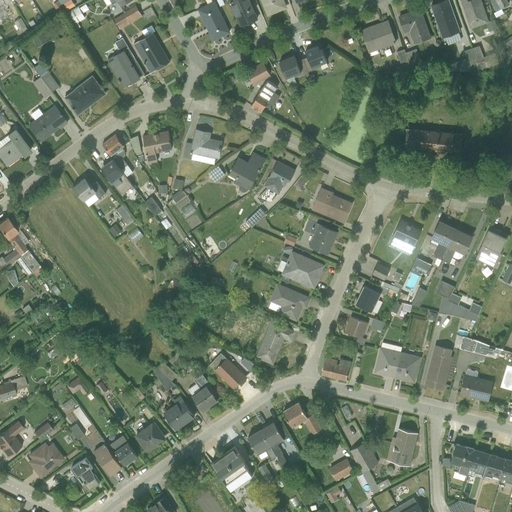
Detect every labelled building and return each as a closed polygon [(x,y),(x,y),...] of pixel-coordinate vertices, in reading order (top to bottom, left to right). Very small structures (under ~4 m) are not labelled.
[(48,0),(38,0),(44,9),(51,4),(48,0)] [(248,0),(229,0),(241,26),(257,19),(248,0)] [(288,0),(262,0),(268,16),(291,8),(288,0)] [(448,0),(445,0),(431,5),(442,38),(460,32),(448,0)] [(480,0),(461,0),(471,28),(488,22),(480,0)] [(505,0),(488,0),(496,12),(493,13),(496,18),(503,14),(500,10),(509,5),(505,0)] [(215,1),(198,10),(213,40),(230,32),(215,1)] [(81,18),(77,4),(64,8),(68,22),(81,18)] [(140,17),(135,7),(113,20),(119,30),(140,17)] [(431,38),(420,8),(398,16),(401,25),(415,20),(409,31),(414,44),(431,38)] [(7,21),(14,34),(21,30),(14,17),(7,21)] [(387,22),(360,31),(368,55),(395,46),(387,22)] [(31,47),(40,40),(34,33),(25,39),(31,47)] [(154,33),(134,44),(149,72),(169,62),(154,33)] [(504,36),(501,44),(507,46),(510,39),(504,36)] [(319,46),(306,52),(308,57),(302,60),(306,70),(326,62),(319,46)] [(474,46),(458,48),(460,58),(450,60),(453,72),(485,67),(483,55),(476,56),(474,46)] [(396,53),(401,67),(419,61),(415,49),(405,53),(404,50),(396,53)] [(139,79),(123,51),(107,60),(123,89),(139,79)] [(294,56),(279,62),(286,78),(306,70),(302,60),(296,62),(294,56)] [(27,80),(34,91),(49,81),(36,60),(28,66),(34,76),(27,80)] [(264,64),(247,72),(254,86),(270,77),(264,64)] [(65,97),(77,114),(105,94),(92,77),(65,97)] [(278,90),(270,82),(261,91),(269,99),(278,90)] [(249,106),(258,113),(269,99),(259,92),(249,106)] [(28,125),(39,141),(66,121),(55,106),(28,125)] [(404,128),(403,145),(458,150),(459,133),(404,128)] [(0,141),(0,158),(6,167),(21,156),(22,158),(30,152),(14,129),(5,135),(7,137),(0,141)] [(210,134),(195,131),(192,144),(186,143),(183,158),(213,164),(214,159),(218,159),(222,142),(209,140),(210,134)] [(167,132),(142,136),(146,157),(171,152),(167,132)] [(115,135),(102,144),(113,159),(126,177),(132,172),(122,159),(125,157),(124,150),(122,148),(124,147),(115,135)] [(233,184),(247,192),(264,161),(251,155),(246,164),(238,160),(229,176),(236,179),(233,184)] [(101,167),(121,194),(133,186),(126,177),(113,159),(101,167)] [(267,177),(263,186),(280,195),(287,181),(289,182),(295,170),(278,161),(270,178),(267,177)] [(168,176),(169,186),(177,186),(177,176),(168,176)] [(85,179),(73,187),(88,207),(106,194),(96,182),(91,186),(85,179)] [(151,186),(157,193),(164,188),(158,180),(151,186)] [(172,201),(180,194),(174,187),(166,194),(172,201)] [(333,194),(322,189),(314,207),(345,220),(351,204),(332,196),(333,194)] [(145,192),(139,197),(151,212),(158,206),(145,192)] [(184,201),(174,208),(184,224),(194,218),(184,201)] [(118,203),(111,206),(118,217),(111,221),(115,227),(128,219),(118,203)] [(307,217),(296,242),(326,255),(337,230),(307,217)] [(0,223),(0,230),(23,261),(19,264),(26,275),(38,266),(23,246),(28,242),(19,230),(16,232),(6,219),(0,223)] [(400,221),(391,242),(412,252),(422,232),(400,221)] [(440,259),(455,229),(440,222),(431,239),(440,243),(434,256),(440,259)] [(105,226),(110,234),(116,231),(111,223),(105,226)] [(125,235),(130,239),(137,232),(132,228),(125,235)] [(504,234),(490,228),(477,258),(494,266),(500,253),(496,252),(504,234)] [(455,229),(440,259),(448,263),(455,250),(464,254),(472,237),(455,229)] [(279,240),(288,243),(291,236),(281,232),(279,240)] [(136,250),(145,247),(141,236),(132,239),(136,250)] [(293,249),(280,276),(312,291),(324,263),(293,249)] [(188,252),(183,255),(188,263),(193,260),(188,252)] [(408,262),(421,271),(427,263),(414,254),(408,262)] [(504,280),(511,265),(511,264),(505,260),(497,276),(504,280)] [(375,264),(371,274),(385,280),(390,270),(375,264)] [(165,279),(169,276),(161,265),(157,268),(165,279)] [(392,285),(395,277),(388,274),(385,282),(392,285)] [(446,290),(450,283),(437,277),(425,306),(434,310),(430,318),(464,332),(473,310),(452,301),(455,294),(446,290)] [(364,281),(353,304),(372,313),(383,289),(364,281)] [(295,323),(302,306),(307,307),(310,296),(307,295),(275,282),(264,310),(295,323)] [(16,305),(19,310),(27,305),(23,300),(16,305)] [(361,338),(367,323),(351,317),(345,331),(361,338)] [(295,331),(286,327),(281,325),(278,324),(266,320),(252,358),(272,365),(282,338),(290,342),(295,331)] [(47,355),(56,349),(51,343),(42,349),(47,355)] [(380,343),(373,373),(395,379),(401,353),(402,348),(380,343)] [(435,344),(425,384),(447,390),(457,350),(435,344)] [(416,383),(422,358),(401,353),(395,379),(416,383)] [(224,354),(210,368),(233,389),(247,375),(224,354)] [(325,355),(321,372),(346,378),(350,361),(325,355)] [(154,375),(148,382),(162,394),(171,383),(166,379),(173,371),(157,358),(147,370),(154,375)] [(465,368),(459,394),(489,401),(493,381),(476,377),(478,371),(465,368)] [(71,374),(62,383),(69,390),(74,386),(79,391),(83,387),(71,374)] [(190,389),(205,411),(219,401),(202,375),(194,380),(197,385),(190,389)] [(0,386),(0,396),(1,399),(15,394),(14,391),(27,386),(24,376),(4,383),(5,385),(0,386)] [(99,378),(91,382),(99,396),(106,392),(99,378)] [(56,403),(60,409),(71,401),(66,395),(56,403)] [(166,412),(177,429),(194,418),(180,396),(174,400),(177,405),(166,412)] [(282,412),(293,429),(305,422),(313,435),(322,429),(313,415),(308,418),(299,402),(282,412)] [(68,407),(81,426),(87,422),(74,403),(68,407)] [(20,417),(7,426),(6,424),(0,429),(0,446),(7,456),(22,444),(14,434),(26,426),(20,417)] [(29,428),(36,436),(46,429),(39,420),(29,428)] [(284,440),(274,422),(261,429),(277,458),(283,455),(277,444),(284,440)] [(136,436),(147,452),(165,439),(155,424),(136,436)] [(248,437),(258,454),(265,450),(271,461),(277,458),(261,429),(248,437)] [(106,441),(125,465),(139,454),(120,430),(106,441)] [(389,461),(413,466),(419,434),(398,430),(397,438),(393,437),(389,461)] [(366,437),(348,448),(362,471),(380,459),(366,437)] [(28,462),(40,477),(64,459),(52,443),(47,447),(44,443),(29,455),(32,459),(28,462)] [(290,443),(283,447),(288,458),(295,455),(290,443)] [(470,469),(475,450),(457,444),(453,461),(454,471),(468,475),(470,469)] [(111,474),(121,467),(105,446),(95,453),(111,474)] [(213,464),(231,490),(252,476),(234,449),(213,464)] [(484,477),(490,454),(475,450),(470,469),(475,471),(474,474),(484,477)] [(323,464),(331,478),(349,468),(342,454),(323,464)] [(500,478),(506,459),(490,454),(484,477),(492,479),(492,476),(500,478)] [(78,476),(89,491),(99,483),(90,470),(92,468),(85,459),(71,469),(77,477),(78,476)] [(511,484),(511,460),(506,459),(500,478),(507,480),(506,483),(511,484)] [(262,481),(270,477),(261,460),(253,464),(262,481)] [(40,489),(53,481),(48,473),(35,481),(40,489)] [(146,510),(147,511),(174,511),(164,498),(146,510)] [(396,509),(398,511),(421,511),(414,499),(396,509)] [(449,507),(451,511),(461,511),(464,511),(459,501),(449,507)] [(464,511),(461,511),(472,511),(474,505),(459,501),(464,511)]
